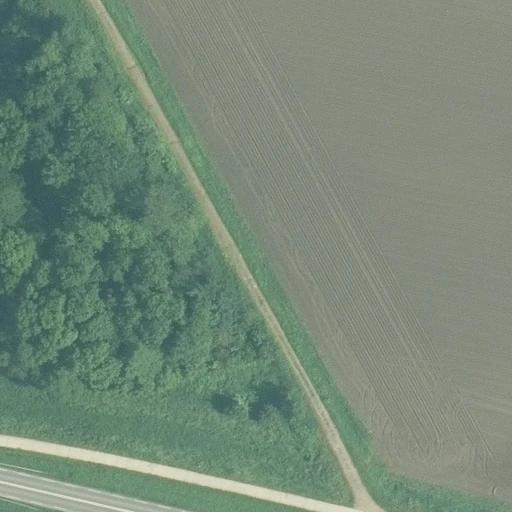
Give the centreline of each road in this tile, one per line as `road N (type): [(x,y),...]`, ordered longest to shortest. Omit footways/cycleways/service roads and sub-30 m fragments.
road 1 (track): [(368,511),(91,0)]
road 2 (primary): [(121,511),(0,484)]
